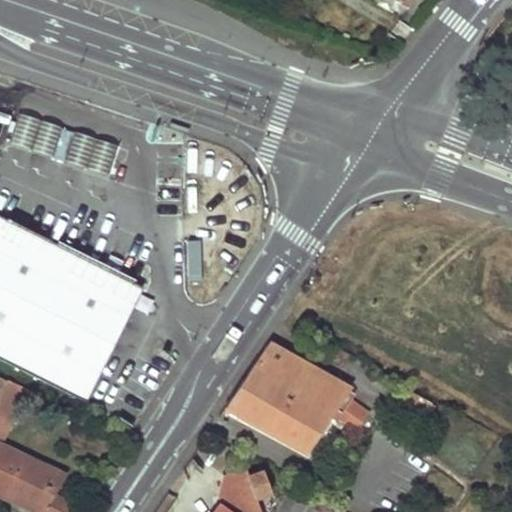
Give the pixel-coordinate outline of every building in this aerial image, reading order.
[(414,0),(387,0),(408,12),(414,0)] [(41,124),(18,116),(9,145),(31,152),(51,159),(61,130),(41,124)] [(167,126),(186,133),(187,129),(168,122),(167,126)] [(73,134),(61,130),(51,159),(63,163),(73,134)] [(95,142),(73,134),(63,163),(85,171),(106,178),(116,149),(95,142)] [(141,294),(0,222),(0,361),(84,404),(141,294)] [(246,379),(225,409),(307,452),(332,414),(355,429),(367,411),(348,399),(353,392),(267,347),(246,379)] [(2,393),(0,396),(0,500),(0,501),(24,511),(79,511),(54,496),(66,478),(0,445),(0,429),(6,432),(21,400),(3,391),(2,393)] [(423,415),(427,411),(435,415),(439,408),(408,391),(400,403),(423,415)] [(267,494),(260,471),(246,476),(243,467),(222,475),(218,495),(221,502),(212,511),(259,511),(255,499),(267,494)]
